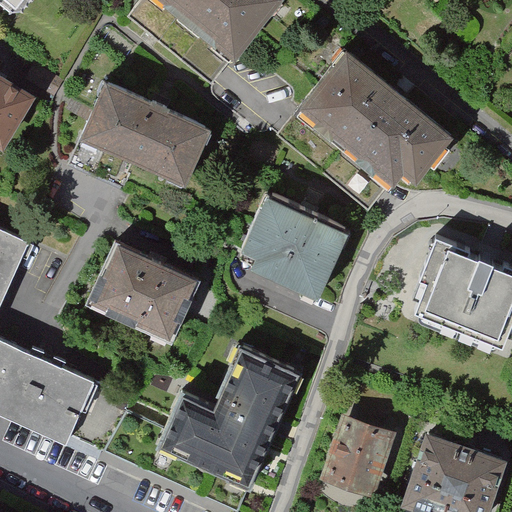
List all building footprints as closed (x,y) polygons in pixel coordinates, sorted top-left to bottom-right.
[(278,0),(169,0),(236,54),(278,0)] [(447,140),(345,58),(303,109),(394,181),(403,170),(415,180),(447,140)] [(66,84),(36,66),(28,80),(58,97),(66,84)] [(36,96),(0,74),(0,141),(6,145),(36,96)] [(211,131),(108,84),(83,137),(135,160),(187,184),(211,131)] [(352,232),(270,195),(245,249),(259,255),(254,266),(322,297),(352,232)] [(0,312),(15,280),(35,234),(0,219),(0,312)] [(511,265),(437,236),(420,278),(427,281),(415,311),(505,346),(511,328),(511,265)] [(203,276),(122,240),(94,301),(175,338),(203,276)] [(9,333),(0,329),(0,401),(26,413),(75,435),(77,431),(102,374),(46,350),(27,341),(9,333)] [(301,373),(244,347),(215,409),(182,393),(160,441),(250,483),(301,373)] [(392,426),(343,408),(321,466),(370,484),(392,426)] [(485,511),(504,460),(429,433),(406,499),(442,511),(485,511)]
